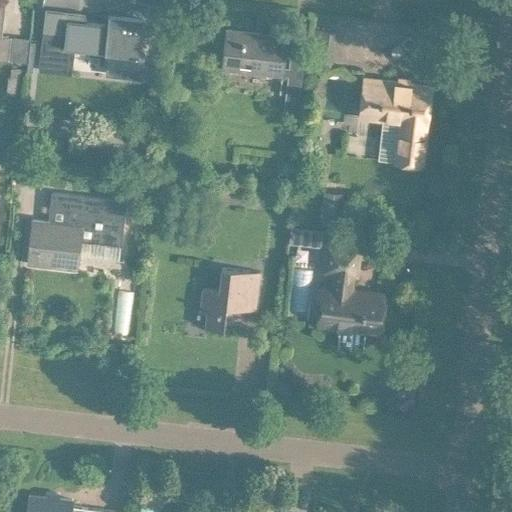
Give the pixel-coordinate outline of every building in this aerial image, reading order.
[(0,68),(10,70),(12,47),(0,45),(4,14),(0,13),(0,68)] [(110,62),(109,65),(111,65),(109,83),(134,86),(134,87),(145,89),(148,63),(143,63),(146,30),(112,26),(111,35),(91,32),(89,23),(71,21),(70,22),(71,22),(68,47),(46,44),(42,77),(66,79),(68,57),(110,62)] [(290,46),(272,44),(263,43),(228,39),(224,79),(240,81),(286,86),(290,46)] [(362,127),(403,132),(398,171),(425,175),(434,95),(367,87),(362,127)] [(287,122),(301,124),(303,107),(289,105),(287,122)] [(130,186),(120,185),(118,198),(128,199),(130,186)] [(328,201),(324,232),(345,235),(348,204),(328,201)] [(30,274),(80,280),(83,250),(109,253),(108,268),(122,269),(129,211),(56,202),(55,214),(63,215),(63,220),(72,221),(70,234),(36,230),(30,274)] [(295,236),(293,253),(324,257),(326,240),(295,236)] [(336,298),(325,297),(321,335),(381,342),(386,304),(354,300),(356,282),(358,283),(361,258),(330,254),(327,279),(338,280),(336,298)] [(203,321),(210,322),(208,337),(226,338),(228,317),(259,320),(263,283),(225,278),(222,301),(206,299),(203,321)] [(50,502),(49,507),(33,505),(31,511),(76,511),(76,510),(63,509),(63,504),(50,502)]
